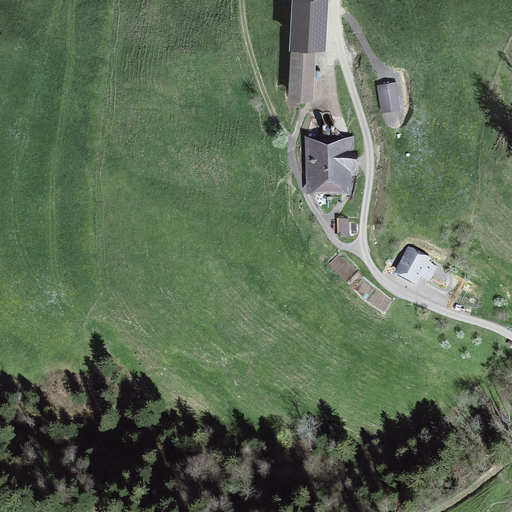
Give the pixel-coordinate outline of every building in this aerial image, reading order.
[(295,0),(293,47),(294,47),(309,48),(309,50),(317,50),(319,0),(295,0)] [(294,47),(291,99),(307,100),(309,50),(309,48),(294,47)] [(393,84),(381,86),(384,109),(397,107),(393,84)] [(349,172),(356,172),(356,155),(354,155),(353,137),(313,137),(313,167),(309,167),(309,177),(313,177),(313,188),(343,188),(343,169),(349,169),(349,172)] [(348,219),(337,220),(338,236),(349,235),(348,219)] [(420,275),(429,280),(436,267),(427,262),(428,261),(410,251),(399,272),(417,282),(420,275)]
